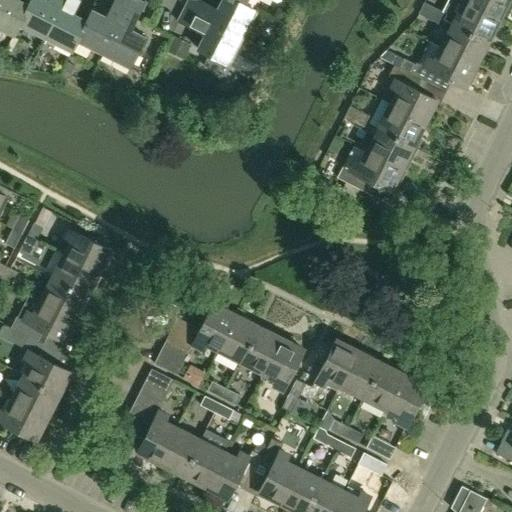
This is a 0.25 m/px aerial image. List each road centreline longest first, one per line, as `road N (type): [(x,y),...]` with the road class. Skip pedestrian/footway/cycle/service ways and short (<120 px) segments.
road 1 (residential): [(419,511),(493,361),(481,284)]
road 2 (residential): [(37,487),(95,373),(125,388),(163,314)]
road 3 (residential): [(481,284),(475,199),(511,127)]
